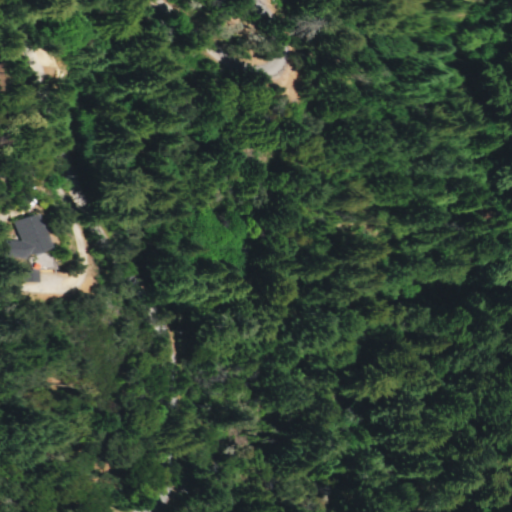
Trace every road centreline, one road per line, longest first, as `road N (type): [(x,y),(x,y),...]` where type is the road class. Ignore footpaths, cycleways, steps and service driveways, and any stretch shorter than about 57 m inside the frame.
road 1 (tertiary): [(141,511),(174,491),(180,378),(161,300),(113,240),(71,154),(58,74),(35,22)]
road 2 (tertiary): [(166,0),(226,61),(256,73),(277,64),(281,43),(252,0)]
